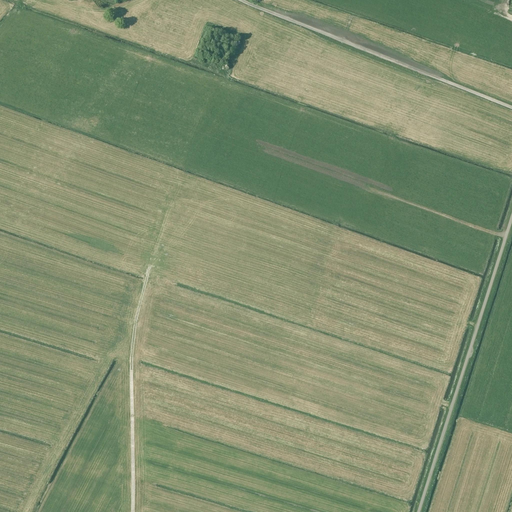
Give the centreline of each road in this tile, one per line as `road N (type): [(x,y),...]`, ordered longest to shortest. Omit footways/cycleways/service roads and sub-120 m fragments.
road 1 (unclassified): [(418,511),(511,216)]
road 2 (track): [(511,108),(239,0)]
